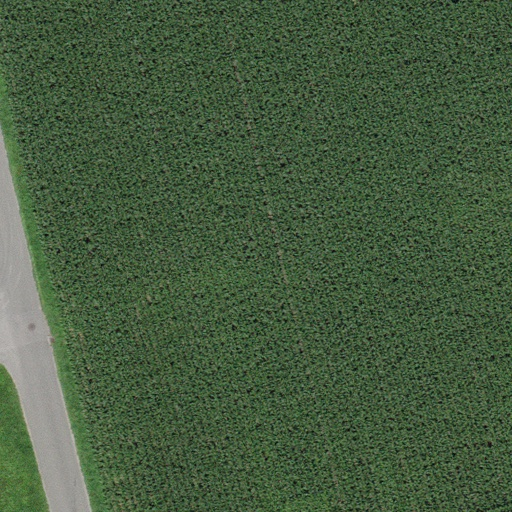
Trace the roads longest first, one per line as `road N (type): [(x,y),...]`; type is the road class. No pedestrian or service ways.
road 1 (unclassified): [(28,321),(77,511)]
road 2 (residential): [(28,321),(0,186)]
